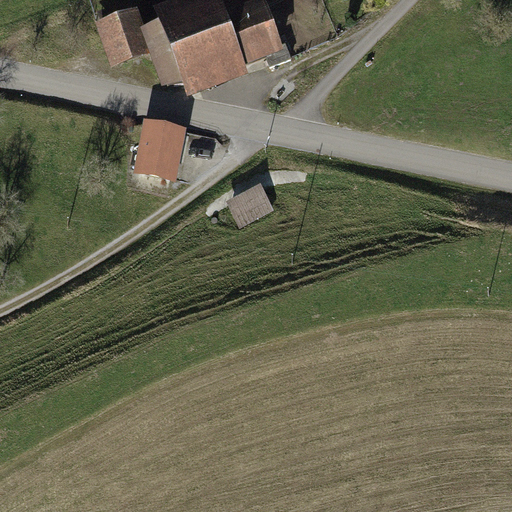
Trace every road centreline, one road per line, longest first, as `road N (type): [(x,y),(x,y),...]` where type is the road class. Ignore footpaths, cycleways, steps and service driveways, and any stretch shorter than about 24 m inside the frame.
road 1 (track): [(0,317),(161,219),(283,129)]
road 2 (unclassified): [(283,129),(0,74)]
road 3 (unclassified): [(511,177),(283,129)]
road 4 (unclassified): [(408,0),(283,129)]
road 5 (track): [(114,0),(23,35),(7,46),(0,74)]
